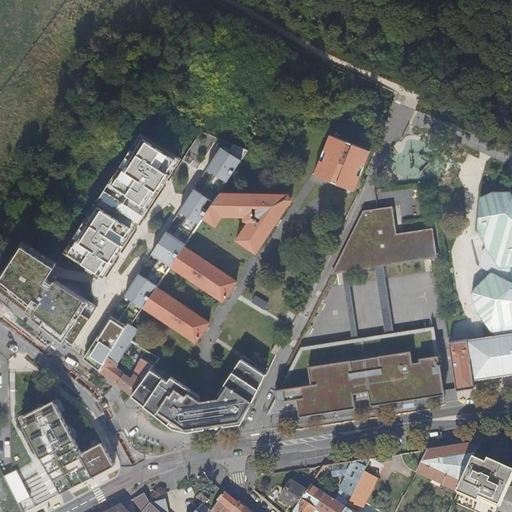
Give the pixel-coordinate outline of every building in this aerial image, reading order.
[(186,79),(183,85),(204,95),(207,89),(186,79)] [(142,137),(65,253),(103,278),(180,162),(142,137)] [(336,186),(352,193),(368,154),(329,138),(323,152),(326,153),(319,172),(320,177),(337,183),(336,186)] [(84,358),(100,370),(116,344),(119,339),(129,324),(132,326),(144,307),(157,288),(171,266),(184,247),(203,218),(220,193),(248,150),(235,145),(230,154),(222,149),(208,171),(215,175),(202,195),(195,191),(180,212),(187,217),(174,237),(167,233),(152,255),(159,260),(146,280),(139,275),(125,297),(132,301),(118,321),(111,317),(84,358)] [(108,165),(114,169),(118,163),(113,159),(108,165)] [(511,192),(509,188),(490,188),(477,194),(476,213),(480,234),(487,248),(482,252),(481,267),(491,272),(472,289),(477,309),(494,327),(500,326),(499,320),(511,318),(511,322),(511,273),(511,192)] [(286,194),(220,193),(203,218),(215,225),(221,216),(244,216),(244,221),(247,223),(236,239),(255,252),(290,200),(286,194)] [(391,207),(383,208),(384,218),(393,217),(391,207)] [(362,212),(334,269),(436,252),(432,228),(396,234),(393,217),(384,218),(383,208),(362,212)] [(32,316),(71,348),(98,307),(56,280),(54,283),(48,279),(58,264),(22,241),(0,274),(0,290),(26,311),(32,303),(38,307),(32,316)] [(235,282),(184,247),(171,266),(223,301),(235,282)] [(436,252),(334,269),(332,274),(437,257),(436,252)] [(208,323),(157,288),(144,307),(196,342),(208,323)] [(239,300),(225,320),(238,329),(252,308),(239,300)] [(251,315),(235,339),(248,347),(264,324),(251,315)] [(511,322),(511,318),(499,320),(500,326),(494,327),(485,328),(480,329),(479,323),(471,324),(472,331),(448,334),(456,391),(474,388),(473,380),(479,380),(499,376),(509,375),(510,378),(511,378),(511,322)] [(115,367),(132,341),(136,333),(138,330),(132,326),(129,324),(119,339),(116,344),(100,370),(131,395),(133,393),(150,370),(151,368),(141,360),(137,365),(131,378),(124,373),(126,370),(124,369),(122,372),(115,367)] [(302,347),(288,374),(312,371),(312,372),(324,370),(323,364),(412,350),(414,359),(428,357),(427,348),(437,347),(435,337),(433,327),(302,347)] [(282,343),(277,341),(272,351),(277,353),(282,343)] [(277,397),(267,415),(433,389),(434,393),(444,391),(440,365),(439,361),(440,361),(438,347),(437,347),(427,348),(428,357),(414,359),(412,350),(323,364),(324,370),(312,372),(312,371),(288,374),(281,389),(276,390),(277,397)] [(187,393),(190,390),(170,377),(167,382),(150,370),(133,393),(146,402),(144,405),(156,415),(158,412),(187,431),(204,429),(204,425),(213,424),(222,423),(223,426),(240,423),(252,402),(248,399),(256,388),(258,389),(265,375),(241,359),(224,384),(227,386),(219,398),(200,401),(187,393)] [(227,386),(224,384),(218,392),(219,398),(227,386)] [(248,399),(252,402),(258,389),(256,388),(248,399)] [(200,401),(199,396),(190,390),(187,393),(200,401)] [(146,402),(133,393),(131,395),(144,405),(146,402)] [(58,401),(24,419),(62,491),(114,465),(105,448),(87,457),(58,401)] [(158,412),(156,415),(172,428),(187,431),(158,412)] [(416,473),(458,492),(473,459),(481,443),(427,451),(416,473)] [(448,511),(497,511),(503,499),(509,487),(511,479),(511,472),(488,461),(486,465),(473,459),(458,492),(448,511)] [(340,490),(337,494),(340,496),(343,492),(352,496),(364,473),(370,460),(352,462),(345,476),(347,477),(340,490)] [(333,478),(345,476),(352,462),(323,467),(319,474),(333,478)] [(376,479),(364,473),(352,496),(346,508),(343,511),(354,511),(359,506),(362,508),(376,479)] [(294,508),(296,509),(307,491),(292,482),(280,499),(281,500),(280,502),(293,510),(294,508)] [(388,498),(395,503),(404,489),(397,484),(388,498)] [(316,511),(343,511),(346,508),(336,502),(333,500),(324,495),(325,494),(311,485),(307,491),(296,509),(293,511),(313,511),(315,509),(317,510),(316,511)] [(511,488),(509,487),(503,499),(511,503),(511,488)] [(336,502),(346,508),(352,496),(343,492),(340,496),(336,502)] [(167,511),(167,505),(154,507),(148,499),(149,498),(144,493),(133,498),(142,511),(128,511),(121,504),(106,511),(167,511)] [(232,511),(239,505),(238,504),(225,493),(218,501),(220,502),(212,511),(232,511)] [(201,495),(196,500),(202,505),(204,506),(208,501),(201,495)] [(249,511),(240,503),(238,504),(239,505),(232,511),(249,511)]
